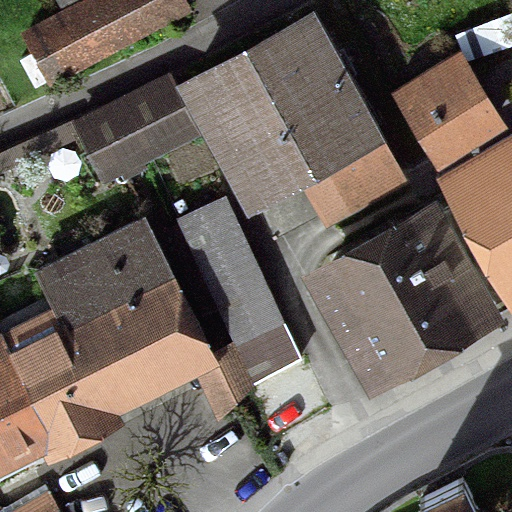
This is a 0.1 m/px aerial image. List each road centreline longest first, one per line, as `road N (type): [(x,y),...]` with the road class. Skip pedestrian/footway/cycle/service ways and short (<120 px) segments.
road 1 (residential): [(267,0),(0,124)]
road 2 (secondary): [(308,511),(511,393)]
